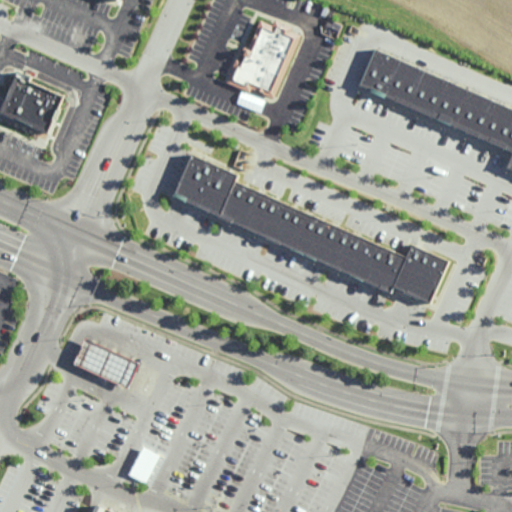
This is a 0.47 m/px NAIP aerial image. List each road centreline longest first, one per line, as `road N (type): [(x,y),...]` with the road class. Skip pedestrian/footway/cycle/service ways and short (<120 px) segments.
road 1 (residential): [(511,250),(0,24)]
road 2 (tertiary): [(511,383),(383,362),(0,202)]
road 3 (tertiary): [(0,242),(265,361),(395,406),(511,418)]
road 4 (residential): [(182,0),(61,272)]
road 5 (residential): [(61,272),(0,411)]
